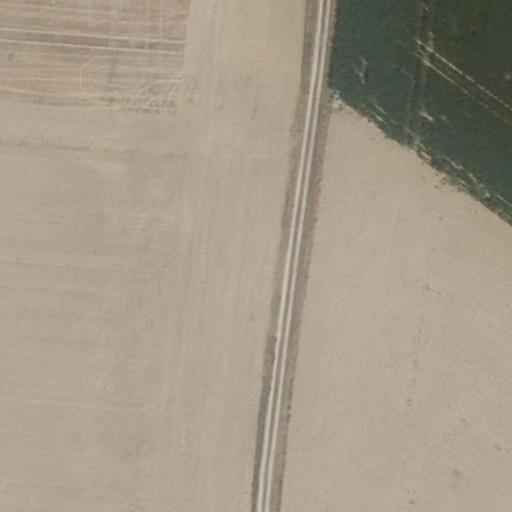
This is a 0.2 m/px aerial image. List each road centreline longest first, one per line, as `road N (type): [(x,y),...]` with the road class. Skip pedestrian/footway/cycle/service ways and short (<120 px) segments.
road 1 (track): [(333,0),(291,353)]
road 2 (track): [(275,511),(291,353)]
